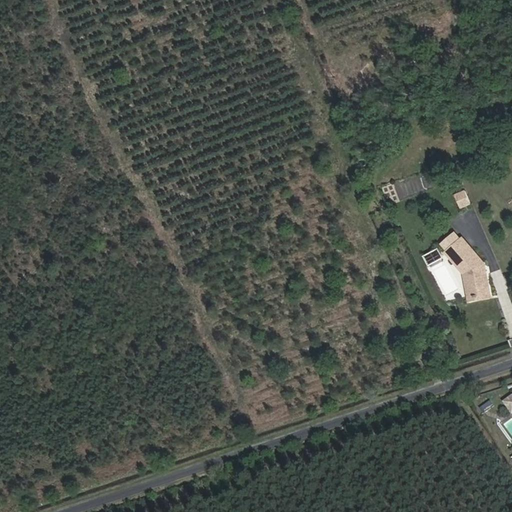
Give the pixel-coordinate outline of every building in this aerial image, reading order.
[(465,190),(454,195),(460,208),(471,204),(465,190)] [(474,286),(476,302),(491,300),(488,277),(486,276),(486,272),(487,271),(486,267),(463,241),(447,255),(466,276),(468,287),(474,286)] [(439,250),(424,258),(429,268),(444,260),(439,250)] [(474,286),(468,287),(470,303),(476,302),(474,286)] [(497,402),(493,398),(488,401),(492,406),(497,402)] [(483,405),(486,410),(492,406),(488,401),(483,405)]
